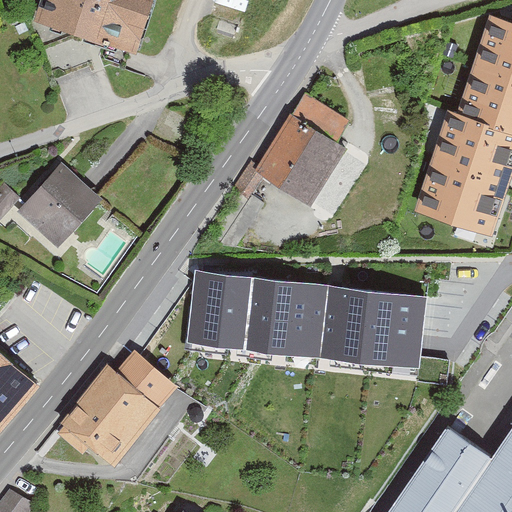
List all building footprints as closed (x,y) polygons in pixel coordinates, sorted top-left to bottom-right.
[(147,0),(48,0),(45,13),(134,42),(147,0)] [(511,23),(495,18),(461,117),(511,134),(511,23)] [(343,120),(307,97),(263,169),(310,198),(342,146),(331,139),(343,120)] [(511,134),(461,117),(453,114),(421,210),(490,233),(511,168),(511,134)] [(103,200),(64,165),(19,213),(58,249),(103,200)] [(262,174),(249,166),(236,188),(249,196),(262,174)] [(0,216),(17,198),(4,186),(0,190),(0,216)] [(415,368),(423,297),(198,271),(189,342),(415,368)] [(0,419),(32,383),(0,354),(0,419)] [(113,455),(173,384),(136,354),(118,375),(112,370),(63,429),(83,445),(90,436),(113,455)] [(511,511),(511,423),(493,452),(449,422),(388,511),(511,511)] [(26,511),(32,505),(12,492),(0,507),(7,511),(26,511)]
